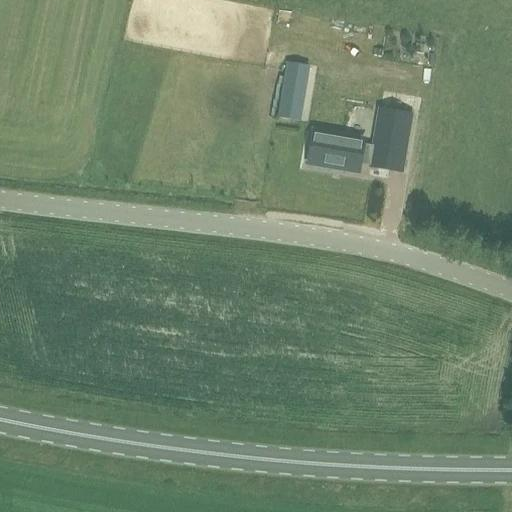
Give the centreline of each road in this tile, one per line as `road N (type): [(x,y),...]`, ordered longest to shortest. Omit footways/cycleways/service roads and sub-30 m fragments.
road 1 (unclassified): [(511,290),(368,246),(0,198)]
road 2 (primary): [(511,471),(176,451),(0,419)]
